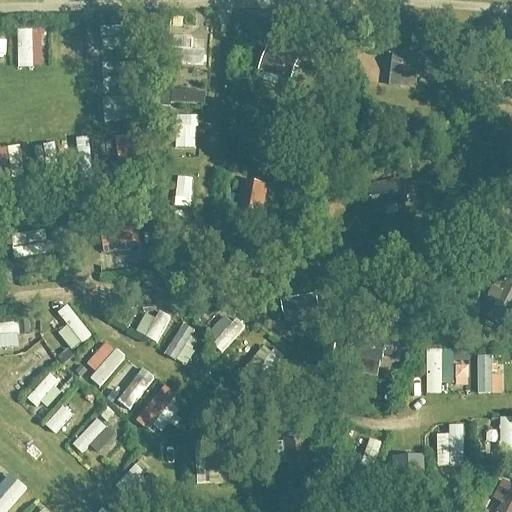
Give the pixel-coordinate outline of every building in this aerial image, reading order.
[(211,45),(174,46),(174,69),(212,68),(211,45)] [(279,77),(289,81),(294,83),(303,60),(272,49),(260,79),(276,86),(279,77)] [(416,80),(425,81),(429,81),(431,57),(399,53),(396,77),(399,77),(398,85),(415,87),(416,80)] [(121,158),(133,158),(133,137),(121,137),(121,158)] [(401,179),(368,187),(374,212),(376,212),(377,216),(385,215),(384,209),(406,205),(401,179)] [(267,186),(266,186),(242,180),(237,209),(263,214),(267,186)] [(137,225),(100,232),(104,255),(141,249),(137,225)] [(45,230),(11,236),(15,263),(50,257),(45,230)] [(491,287),(486,300),(494,304),(511,319),(511,317),(511,287),(497,281),(494,287),(491,287)] [(75,307),(66,313),(87,347),(96,342),(75,307)] [(161,347),(180,324),(166,312),(146,334),(161,347)] [(218,345),(230,357),(254,334),(243,322),(218,345)] [(0,338),(25,335),(23,323),(0,326),(0,338)] [(77,352),(86,345),(73,329),(65,335),(77,352)] [(190,330),(174,358),(191,367),(206,339),(190,330)] [(375,339),(354,336),(349,358),(382,363),(387,337),(375,334),(375,339)] [(90,368),(97,376),(120,356),(113,348),(90,368)] [(119,353),(97,385),(110,393),(132,362),(119,353)] [(36,356),(18,374),(23,380),(42,361),(36,356)] [(29,386),(51,365),(46,359),(24,381),(29,386)] [(436,362),(438,399),(448,399),(447,361),(436,362)] [(487,398),(485,365),(475,366),(477,399),(487,398)] [(145,374),(126,392),(138,405),(157,386),(145,374)] [(32,400),(43,411),(67,388),(56,377),(32,400)] [(168,438),(185,412),(177,406),(182,398),(168,389),(146,423),(168,438)] [(51,428),(65,440),(81,421),(68,409),(51,428)] [(511,445),(511,418),(496,419),(498,446),(511,445)] [(90,457),(112,431),(102,422),(79,449),(90,457)] [(278,467),(288,465),(288,467),(310,465),(305,439),(309,438),(308,427),(300,427),(301,433),(283,434),(285,446),(274,448),(278,467)] [(468,427),(455,428),(455,436),(442,436),(443,466),(470,464),(468,427)] [(211,478),(210,451),(201,451),(202,478),(211,478)] [(392,457),(393,485),(425,483),(423,456),(392,457)] [(511,511),(511,484),(502,480),(492,500),(500,504),(496,511),(511,511)] [(30,511),(40,502),(32,493),(12,511),(30,511)]
